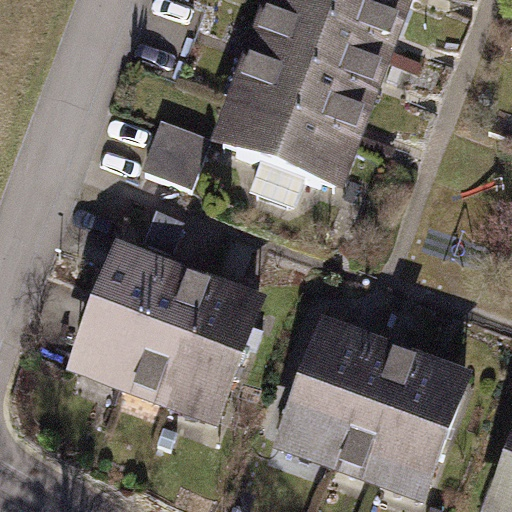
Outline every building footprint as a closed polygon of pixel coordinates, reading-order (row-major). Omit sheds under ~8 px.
[(271,0),(216,151),(342,197),(366,131),(383,84),(398,45),(414,0),(271,0)] [(157,183),(203,198),(218,154),(172,139),(157,183)] [(117,249),(68,381),(220,438),(269,306),(247,297),(191,276),(139,257),(117,249)] [(322,324),(271,456),(413,511),(430,511),(476,385),(441,371),(409,358),(359,339),(322,324)] [(511,511),(511,452),(489,511),(511,511)]
